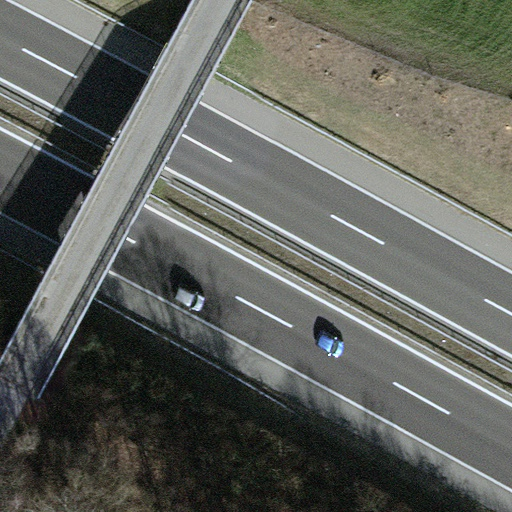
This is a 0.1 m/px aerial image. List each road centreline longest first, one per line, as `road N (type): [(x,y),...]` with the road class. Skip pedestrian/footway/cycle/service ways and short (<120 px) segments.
road 1 (motorway): [(511,311),(0,33)]
road 2 (motorway): [(0,176),(511,453)]
road 3 (unclassified): [(219,0),(0,403)]
